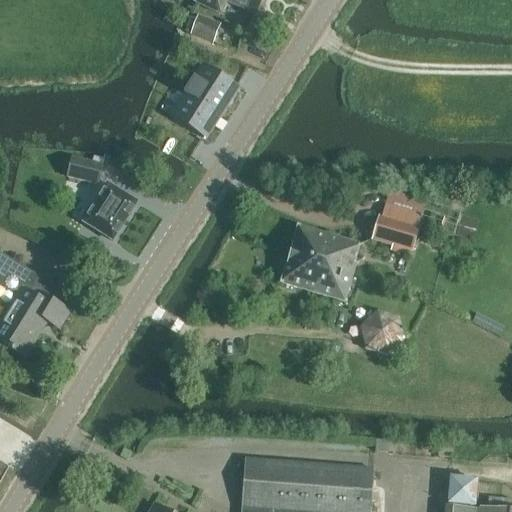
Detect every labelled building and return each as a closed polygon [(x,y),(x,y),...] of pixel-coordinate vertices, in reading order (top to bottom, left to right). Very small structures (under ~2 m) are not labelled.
[(257,12),(258,12),(261,12),(265,4),(263,1),(262,1),(262,0),(196,0),(195,3),(220,15),(227,1),(256,14),(257,12)] [(214,44),(221,25),(198,17),(191,36),(214,44)] [(206,68),(173,120),(203,139),(212,125),(218,117),(237,87),(206,68)] [(97,186),(102,167),(72,159),(67,179),(97,186)] [(84,224),(113,242),(137,204),(108,186),(84,224)] [(373,241),(392,247),(391,253),(410,258),(419,229),(416,229),(419,216),(386,206),(381,220),(379,220),(373,241)] [(297,227),(289,256),(353,275),(356,264),(354,263),(359,246),(299,228),(297,227)] [(344,303),(353,275),(289,256),(280,285),(283,285),(344,303)] [(16,294),(19,296),(14,304),(18,307),(0,335),(0,343),(24,358),(34,342),(30,340),(42,320),(58,330),(68,313),(55,305),(61,295),(0,257),(0,288),(8,293),(10,294),(12,294),(14,294),(16,294)] [(395,317),(372,310),(356,326),(360,348),(382,356),(400,339),(395,317)] [(484,511),(477,511),(445,508),(444,511),(370,511),(373,471),(246,461),(242,511),(163,511),(155,507),(152,511),(484,511)] [(448,507),(474,509),(476,482),(450,480),(448,507)]
